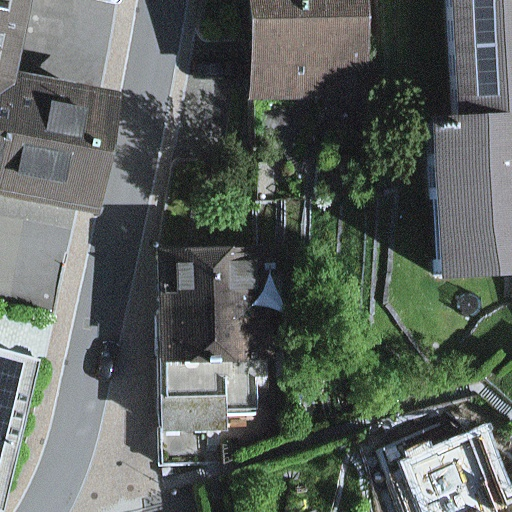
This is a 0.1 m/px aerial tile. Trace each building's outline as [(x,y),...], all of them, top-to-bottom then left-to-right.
[(0,0),(0,75),(14,78),(25,0),(0,0)] [(363,0),(229,0),(233,102),(367,96),(363,0)] [(511,0),(444,0),(450,107),(416,109),(425,280),(511,275),(511,0)] [(14,78),(0,75),(0,216),(68,227),(90,90),(14,78)] [(272,250),(151,256),(155,362),(272,359),(272,250)] [(0,483),(27,359),(0,352),(0,483)] [(272,359),(155,362),(156,428),(273,425),(272,359)] [(511,511),(511,500),(506,503),(480,437),(408,465),(427,511),(438,507),(439,511),(511,511)]
